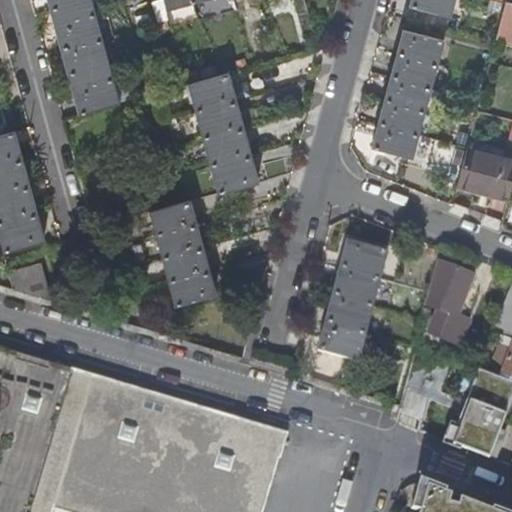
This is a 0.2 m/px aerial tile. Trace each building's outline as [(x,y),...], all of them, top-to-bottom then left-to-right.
[(111,78),(101,40),(96,23),(93,11),(89,0),(49,0),(81,113),(79,114),(79,115),(120,104),(120,103),(118,103),(111,78)] [(163,0),(166,11),(168,10),(168,8),(198,0),(163,0)] [(409,4),(409,6),(450,17),(451,15),(448,14),(452,0),(412,0),(411,4),(409,4)] [(511,16),(511,4),(509,4),(510,0),(505,0),(502,13),(511,16)] [(96,23),(101,40),(113,36),(105,8),(93,11),(96,23)] [(511,16),(502,13),(495,39),(511,43),(511,16)] [(371,146),(371,148),(412,159),(413,158),(411,157),(423,110),(441,42),(443,42),(444,41),(403,29),(402,31),(404,32),(386,97),(373,146),(371,146)] [(217,193),(217,194),(258,183),(258,181),(255,182),(226,76),(228,75),(228,73),(187,84),(187,86),(189,86),(219,192),(217,193)] [(118,103),(120,103),(132,100),(125,74),(111,78),(118,103)] [(473,80),(469,95),(479,98),(483,82),(473,80)] [(174,102),(171,91),(162,93),(165,105),(174,102)] [(463,119),(472,122),(476,106),(467,104),(463,119)] [(0,231),(6,251),(3,252),(4,253),(44,242),(44,240),(42,241),(13,134),(16,133),(15,131),(0,135),(0,231)] [(503,158),(465,149),(456,185),(472,189),(493,194),(503,158)] [(493,194),(507,197),(511,180),(511,160),(503,158),(493,194)] [(456,185),(454,190),(471,194),(472,189),(456,185)] [(175,305),(175,306),(216,295),(215,293),(214,293),(200,245),(188,203),(190,202),(190,201),(149,212),(149,214),(151,213),(176,304),(175,305)] [(317,349),(316,351),(358,361),(359,360),(357,359),(377,283),(386,252),(387,252),(388,251),(346,240),(346,241),(348,242),(319,349),(317,349)] [(474,275),(436,259),(425,304),(439,310),(430,333),(457,345),(466,322),(457,318),(474,275)] [(9,274),(13,289),(51,300),(41,265),(9,274)] [(511,286),(496,326),(504,329),(488,372),(511,380),(511,286)] [(288,432),(0,347),(0,511),(54,511),(57,511),(263,511),(279,458),(280,458),(288,432)] [(450,443),(487,457),(511,389),(511,380),(488,372),(478,368),(450,443)] [(499,511),(424,483),(417,511),(499,511)]
